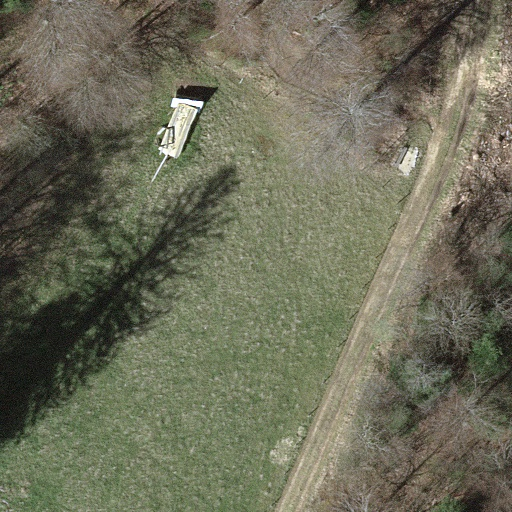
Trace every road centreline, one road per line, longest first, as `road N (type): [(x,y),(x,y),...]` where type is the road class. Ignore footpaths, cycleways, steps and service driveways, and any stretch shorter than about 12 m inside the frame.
road 1 (track): [(301,511),(386,326),(425,197)]
road 2 (track): [(482,0),(425,197)]
